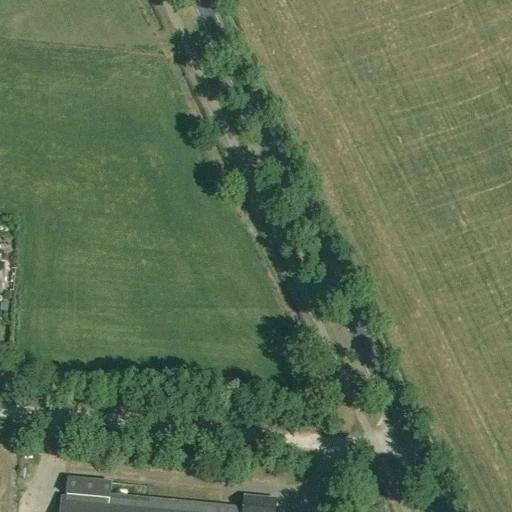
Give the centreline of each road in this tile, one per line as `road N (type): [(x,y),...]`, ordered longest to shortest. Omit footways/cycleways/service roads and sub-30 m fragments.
road 1 (tertiary): [(405,435),(200,0)]
road 2 (unclassified): [(0,410),(354,445),(405,435)]
